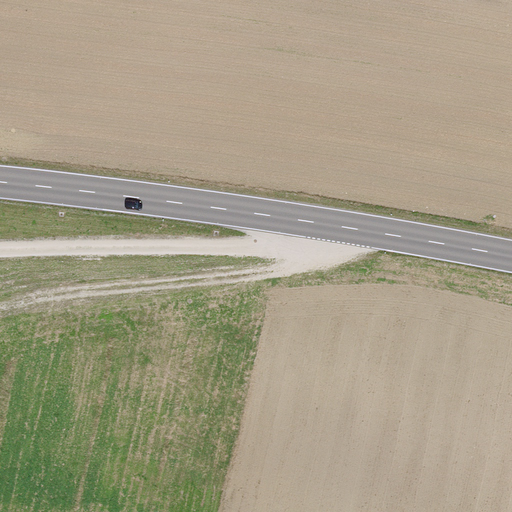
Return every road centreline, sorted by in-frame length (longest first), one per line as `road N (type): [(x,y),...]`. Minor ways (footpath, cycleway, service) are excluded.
road 1 (primary): [(511,257),(184,202),(0,183)]
road 2 (track): [(366,230),(327,250),(148,242),(0,252)]
road 3 (track): [(0,313),(298,266),(327,250)]
